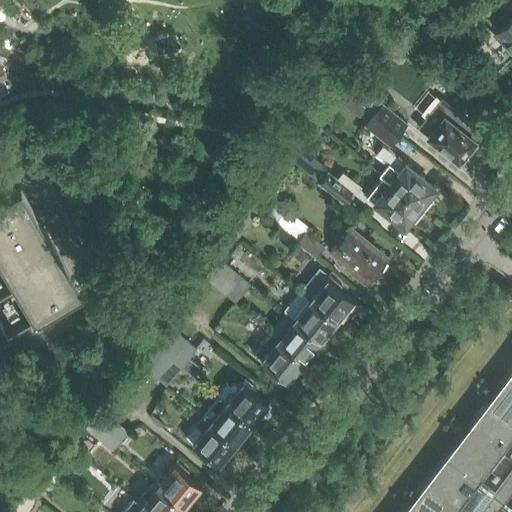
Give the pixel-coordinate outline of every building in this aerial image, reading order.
[(511,16),(494,33),(511,51),(511,16)] [(392,30),(385,39),(385,46),(397,46),(396,34),(392,30)] [(4,78),(0,80),(0,93),(9,90),(4,78)] [(374,113),(399,133),(408,123),(383,102),(387,97),(363,78),(350,94),(375,112),(374,113)] [(477,141),(474,138),(482,128),(445,97),(421,127),(458,158),(463,151),(466,154),(477,141)] [(326,110),(318,119),(324,124),(331,114),(326,110)] [(390,144),(399,133),(374,113),(365,124),(390,144)] [(315,123),(308,131),(315,137),(322,128),(315,123)] [(382,175),(422,208),(432,195),(429,193),(436,185),(382,142),(376,151),(388,161),(378,172),(382,175)] [(412,220),(422,208),(382,175),(366,194),(360,188),(361,186),(342,171),(336,178),(327,170),(318,181),(343,202),(352,190),(371,206),(375,201),(404,225),(409,218),(412,220)] [(34,322),(81,294),(19,190),(0,200),(0,321),(6,333),(31,318),(34,322)] [(297,241),(305,232),(309,226),(275,200),(266,211),(277,220),(275,223),(297,241)] [(245,225),(236,218),(227,230),(235,237),(245,225)] [(368,280),(386,258),(349,228),(331,249),(368,280)] [(305,232),(297,241),(316,256),(323,247),(305,232)] [(216,286),(232,268),(222,260),(207,279),(216,286)] [(300,290),(336,319),(353,299),(334,284),(337,281),(319,266),(300,290)] [(226,294),(241,275),(232,268),(216,286),(226,294)] [(226,294),(235,302),(250,283),(241,275),(226,294)] [(283,310),(293,318),(320,339),(321,337),(324,339),(332,329),(330,327),(336,319),(300,290),(283,310)] [(320,339),(293,318),(289,323),(281,317),(269,332),(303,359),(320,339)] [(163,351),(178,333),(169,326),(155,344),(163,351)] [(287,379),(303,359),(269,332),(253,352),(264,360),(262,363),(272,371),(273,369),(287,379)] [(173,360),(188,341),(178,333),(163,351),(173,360)] [(195,363),(188,357),(196,348),(188,341),(173,360),(181,366),(183,364),(189,370),(195,363)] [(148,369),(163,351),(155,344),(140,362),(148,369)] [(158,377),(173,360),(163,351),(148,369),(158,377)] [(166,384),(181,366),(173,360),(158,377),(166,384)] [(511,511),(511,372),(403,511),(511,511)] [(217,394),(219,396),(251,423),(268,402),(249,387),(252,384),(244,378),(237,387),(233,384),(231,387),(226,383),(217,394)] [(251,423),(219,396),(203,415),(202,414),(201,416),(235,443),(237,440),(239,442),(247,432),(245,431),(251,423)] [(95,436),(109,418),(100,409),(85,428),(95,436)] [(235,443),(201,416),(186,434),(219,462),(235,443)] [(104,444),(119,426),(109,418),(95,436),(104,444)] [(104,444),(112,450),(127,432),(119,426),(104,444)] [(56,467),(63,473),(79,455),(71,449),(56,467)] [(157,484),(183,506),(199,486),(180,471),(183,468),(175,461),(168,470),(164,467),(161,470),(166,473),(157,484)] [(177,511),(183,506),(157,484),(152,481),(136,500),(150,511),(177,511)] [(150,511),(136,500),(133,497),(120,511),(150,511)]
